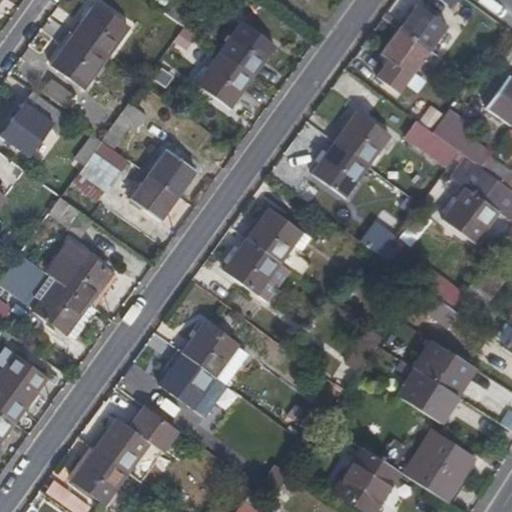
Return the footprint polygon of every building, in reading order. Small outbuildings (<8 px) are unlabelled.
[(173,0),(163,0),(157,9),(183,28),(193,14),(173,0)] [(439,0),(419,0),(417,4),(447,26),(456,13),(439,0)] [(73,34),(106,58),(129,26),(96,2),(73,34)] [(417,4),(398,29),(429,51),(447,26),(417,4)] [(219,53),(252,78),(275,47),(242,22),(219,53)] [(429,51),(398,29),(381,53),(389,59),(377,77),(399,92),(429,51)] [(84,88),(106,58),(73,34),(51,64),(84,88)] [(181,38),(173,50),(188,59),(196,46),(181,38)] [(230,108),(252,78),(219,53),(197,84),(230,108)] [(487,108),(511,126),(511,125),(511,80),(509,78),(487,108)] [(51,82),(42,94),(56,106),(66,94),(51,82)] [(449,101),(428,85),(415,104),(436,119),(449,101)] [(57,133),(68,118),(32,91),(0,134),(0,135),(28,155),(49,127),(57,133)] [(130,100),(117,118),(128,127),(133,121),(139,125),(148,112),(130,100)] [(357,112),(334,143),(367,166),(389,135),(357,112)] [(438,138),(458,152),(461,155),(480,169),(489,157),(463,138),(470,128),(454,116),(438,138)] [(117,118),(100,141),(119,155),(125,146),(118,141),(128,127),(117,118)] [(73,159),(83,166),(92,153),(100,141),(91,134),(73,159)] [(100,141),(92,153),(120,173),(129,161),(119,155),(100,141)] [(367,166),(334,143),(312,174),(345,197),(367,166)] [(148,175),(178,197),(196,171),(166,150),(148,175)] [(480,169),(461,155),(446,175),(465,189),(442,221),(474,245),(497,213),(487,205),(502,184),(480,169)] [(502,184),(511,191),(511,167),(509,171),(489,157),(480,169),(502,184)] [(79,172),(72,181),(96,199),(103,189),(79,172)] [(160,221),(178,197),(148,175),(130,199),(160,221)] [(340,230),(354,212),(305,176),(292,193),(340,230)] [(80,236),(91,221),(60,198),(48,214),(80,236)] [(245,240),(278,263),(301,231),(268,208),(245,240)] [(406,212),(395,239),(414,246),(425,219),(406,212)] [(377,226),(363,245),(381,258),(395,239),(377,226)] [(256,293),(278,263),(245,240),(238,250),(234,247),(219,266),(256,293)] [(54,280),(87,303),(110,272),(77,249),(54,280)] [(65,334),(87,303),(54,280),(18,254),(4,274),(40,300),(32,311),(65,334)] [(410,279),(418,285),(450,285),(421,264),(410,279)] [(450,285),(418,285),(452,309),(461,298),(463,294),(450,285)] [(463,294),(461,298),(482,313),(491,300),(470,285),(463,294)] [(0,302),(0,321),(9,310),(0,302)] [(204,322),(181,353),(214,377),(237,346),(204,322)] [(378,342),(381,339),(370,331),(347,365),(357,374),(360,368),(378,342)] [(511,353),(511,333),(503,347),(511,353)] [(413,364),(415,365),(457,392),(473,367),(430,338),(413,364)] [(214,377),(181,353),(159,383),(205,416),(226,386),(214,377)] [(415,365),(398,392),(440,419),(457,392),(415,365)] [(0,414),(13,424),(36,392),(4,368),(0,373),(0,414)] [(163,453),(179,431),(144,406),(128,427),(115,419),(93,450),(125,473),(148,442),(163,453)] [(0,441),(13,424),(0,414),(0,441)] [(309,446),(324,422),(315,417),(300,439),(309,446)] [(403,472),(446,499),(473,455),(431,429),(403,472)] [(289,475),(309,446),(300,439),(299,438),(279,467),(285,471),(289,475)] [(396,468),(358,444),(330,487),(368,511),(396,468)] [(103,504),(125,473),(93,450),(71,480),(103,504)] [(280,488),(289,475),(285,471),(268,496),(273,499),(280,488)] [(53,481),(45,493),(71,511),(87,511),(90,508),(53,481)] [(273,499),(263,511),(275,511),(288,492),(280,488),(273,499)] [(239,501),(232,511),(257,511),(258,511),(239,501)]
